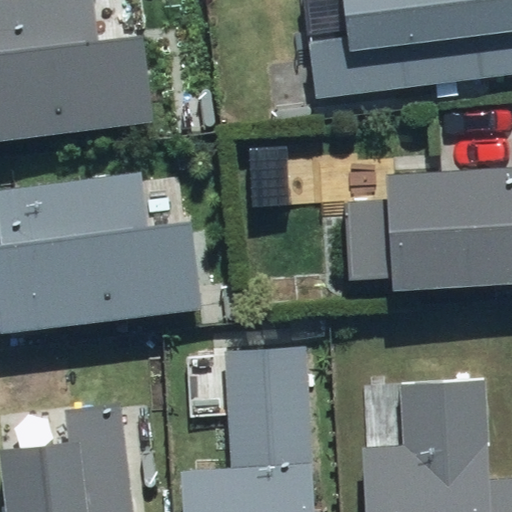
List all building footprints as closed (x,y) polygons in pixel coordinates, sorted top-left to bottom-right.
[(269,58),(275,108),(511,78),(511,0),(324,0),(331,51),(269,58)] [(0,152),(148,138),(138,45),(85,50),(80,1),(0,9),(0,152)] [(511,179),(378,182),(379,206),(340,207),(342,291),(377,290),(377,299),(511,295),(511,179)] [(0,344),(197,319),(185,229),(135,236),(129,191),(0,207),(0,344)] [(310,511),(308,356),(224,358),(226,478),(172,479),(172,511),(310,511)] [(396,451),(352,453),(354,511),(487,511),(483,383),(393,387),(396,451)] [(55,454),(0,458),(0,511),(132,511),(123,412),(52,419),(55,454)]
